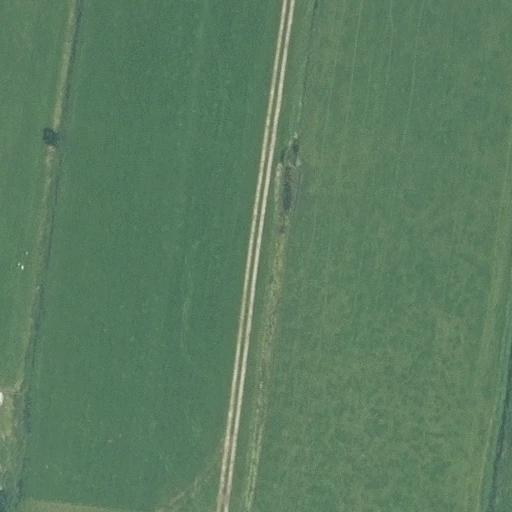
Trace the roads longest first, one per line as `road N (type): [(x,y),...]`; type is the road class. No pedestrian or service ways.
road 1 (track): [(223,511),(289,0)]
road 2 (track): [(455,511),(511,98)]
